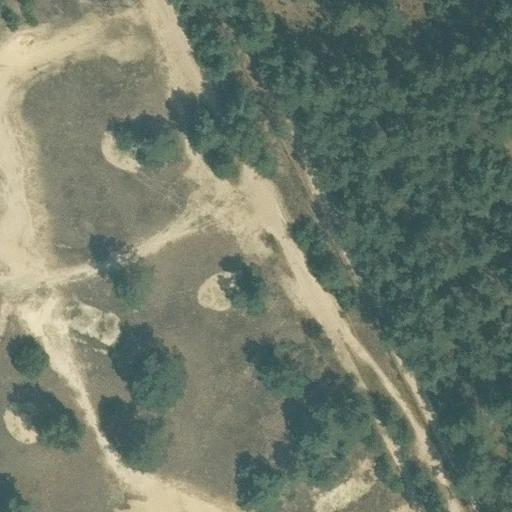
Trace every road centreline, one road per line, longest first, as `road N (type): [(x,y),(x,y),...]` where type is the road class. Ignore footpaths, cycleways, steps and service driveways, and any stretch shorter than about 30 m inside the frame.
road 1 (track): [(221,0),(490,511)]
road 2 (track): [(420,511),(164,0)]
road 3 (track): [(0,276),(209,212),(256,184)]
road 4 (track): [(154,0),(0,83)]
